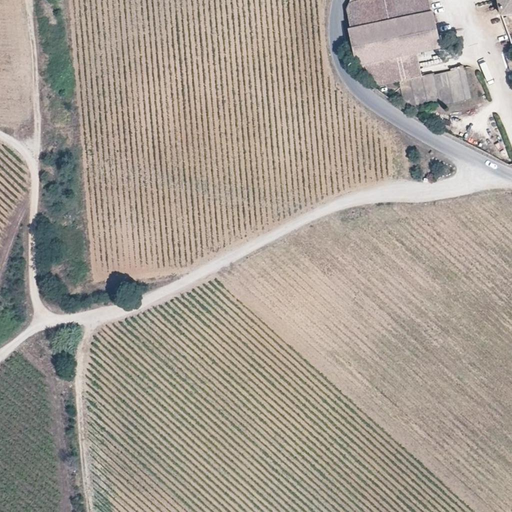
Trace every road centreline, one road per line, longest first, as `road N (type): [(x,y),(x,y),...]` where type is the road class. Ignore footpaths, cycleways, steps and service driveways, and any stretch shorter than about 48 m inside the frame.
road 1 (track): [(51,319),(145,300),(348,204),(489,171)]
road 2 (tertiary): [(511,177),(489,171),(368,94),(339,42),(341,0)]
road 3 (track): [(0,135),(20,151),(33,179),(33,295),(35,309),(51,319)]
road 4 (track): [(30,0),(33,179)]
